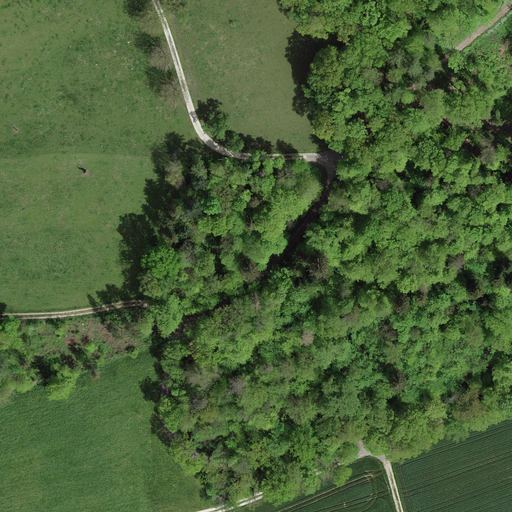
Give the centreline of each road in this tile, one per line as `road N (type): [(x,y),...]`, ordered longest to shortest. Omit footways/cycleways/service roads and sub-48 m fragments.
road 1 (track): [(334,161),(323,201),(271,265),(180,330),(163,409),(176,442),(204,460),(244,460),(323,432),(357,430),(382,444),(400,511)]
road 2 (track): [(511,398),(214,511)]
road 3 (track): [(155,0),(204,137),(240,155),(334,161)]
road 4 (track): [(511,3),(334,161)]
road 5 (track): [(0,315),(47,316),(138,300),(157,306),(180,330)]
